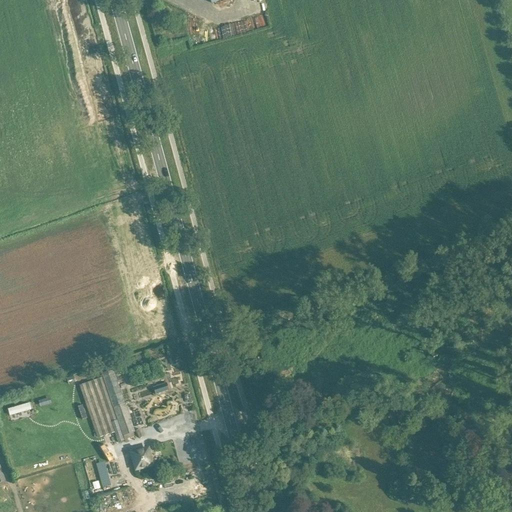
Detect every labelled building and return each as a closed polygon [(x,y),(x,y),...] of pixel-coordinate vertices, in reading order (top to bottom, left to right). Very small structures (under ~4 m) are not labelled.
[(133,433),(136,432),(114,369),(101,374),(103,377),(79,386),(98,439),(115,433),(118,443),(124,440),(123,437),(133,433)] [(74,376),(67,378),(69,384),(76,382),(74,376)] [(9,416),(32,411),(30,402),(7,407),(9,416)] [(141,468),(147,467),(148,466),(152,464),(148,449),(132,453),(136,469),(141,467),(141,468)] [(96,462),(101,487),(110,485),(104,461),(96,462)]
